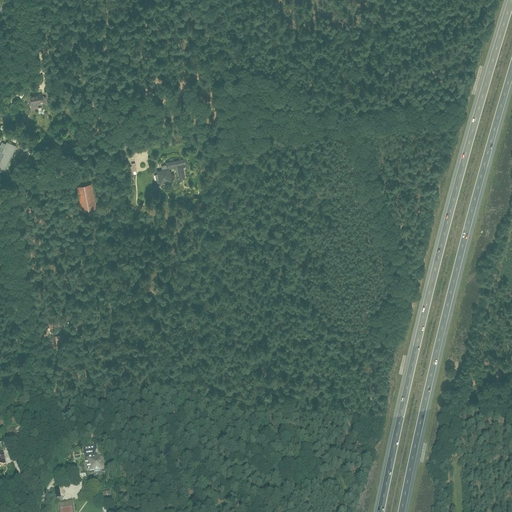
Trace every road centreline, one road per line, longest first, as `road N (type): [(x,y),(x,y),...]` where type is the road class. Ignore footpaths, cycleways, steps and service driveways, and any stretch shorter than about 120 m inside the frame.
road 1 (motorway): [(511,0),(442,241),(380,511)]
road 2 (motorway): [(401,511),(511,68)]
